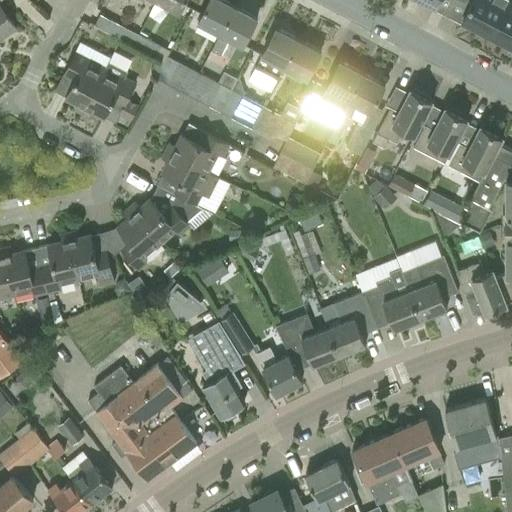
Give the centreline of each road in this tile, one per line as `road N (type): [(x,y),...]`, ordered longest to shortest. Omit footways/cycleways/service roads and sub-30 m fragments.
road 1 (tertiary): [(146,511),(268,429),(409,368),(511,337)]
road 2 (residential): [(16,109),(119,164),(103,194),(0,218)]
road 3 (tertiary): [(511,81),(343,0)]
road 4 (residential): [(16,109),(80,0)]
